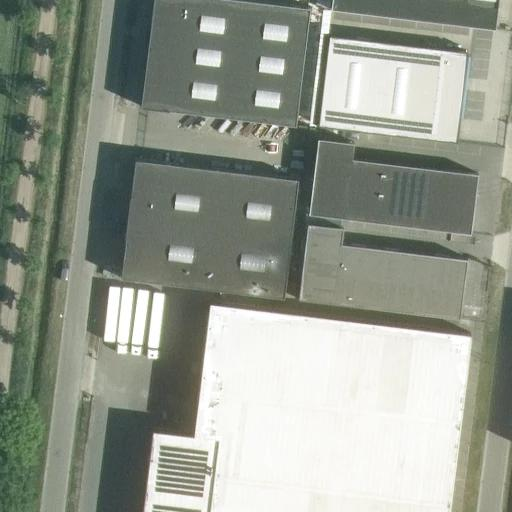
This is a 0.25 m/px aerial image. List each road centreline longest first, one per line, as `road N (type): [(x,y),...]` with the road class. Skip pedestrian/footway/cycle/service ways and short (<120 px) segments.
road 1 (unclassified): [(52,511),(114,0)]
road 2 (track): [(47,0),(0,377)]
road 3 (unclassified): [(488,511),(511,319)]
